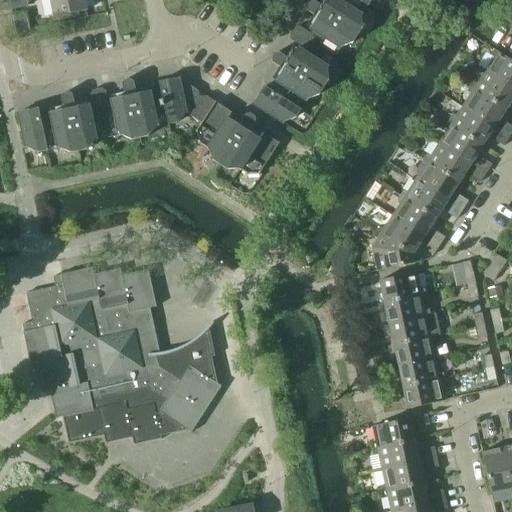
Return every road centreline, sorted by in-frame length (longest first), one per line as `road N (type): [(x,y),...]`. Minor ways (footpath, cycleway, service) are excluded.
road 1 (residential): [(0,58),(34,77),(144,53),(159,26),(153,0)]
road 2 (residential): [(479,511),(458,409),(511,396)]
